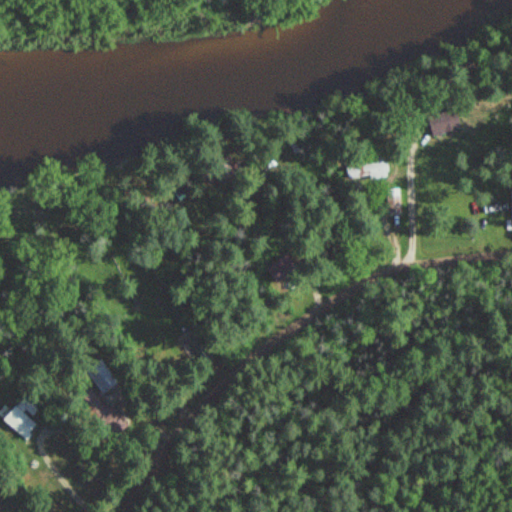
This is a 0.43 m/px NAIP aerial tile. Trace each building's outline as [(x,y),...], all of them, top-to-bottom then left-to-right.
[(425,116),(430,135),(460,128),(455,109),(425,116)] [(237,174),(232,155),(220,159),(225,177),(237,174)] [(360,173),(388,173),(388,158),(360,158),(360,173)] [(388,214),(399,214),(399,192),(388,192),(388,214)] [(37,428),(16,404),(2,417),(23,440),(37,428)]
